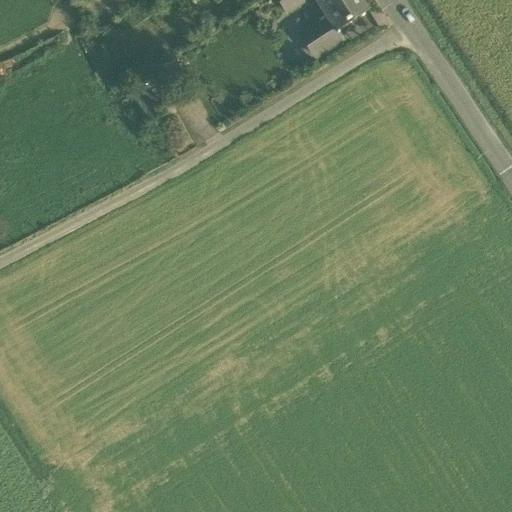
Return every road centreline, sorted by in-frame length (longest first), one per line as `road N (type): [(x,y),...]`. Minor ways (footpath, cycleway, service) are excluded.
road 1 (track): [(410,33),(0,264)]
road 2 (residential): [(388,0),(511,177)]
